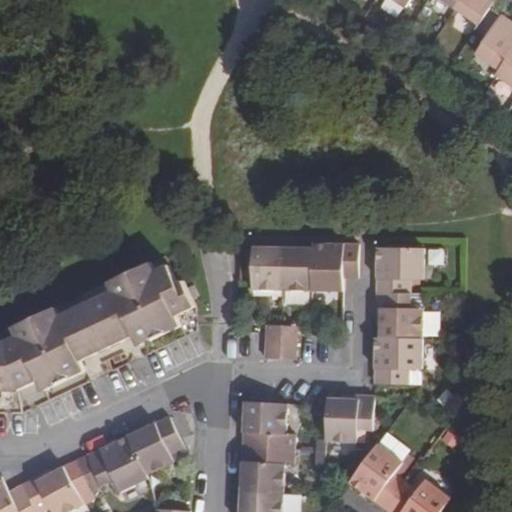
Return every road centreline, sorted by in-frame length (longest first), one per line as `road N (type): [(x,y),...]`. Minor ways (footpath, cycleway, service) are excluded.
road 1 (residential): [(215,377),(26,454),(0,453)]
road 2 (residential): [(215,377),(352,378),(354,298)]
road 3 (residential): [(210,511),(215,377)]
